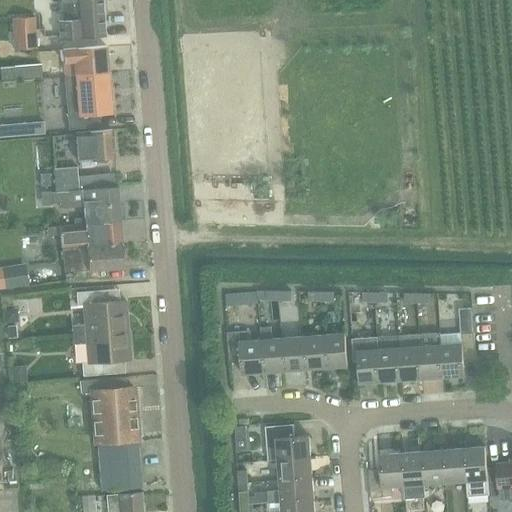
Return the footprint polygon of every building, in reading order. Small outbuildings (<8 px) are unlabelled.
[(62,0),(64,22),(58,22),(60,40),(104,37),(101,0),(62,0)] [(12,18),(13,30),(34,29),(34,17),(12,18)] [(36,48),(34,29),(13,30),(14,50),(36,48)] [(75,75),(75,76),(108,73),(105,46),(62,49),(64,76),(75,75)] [(40,65),(14,67),(0,68),(0,79),(0,81),(41,78),(40,65)] [(111,113),(108,73),(75,76),(75,75),(64,76),(63,77),(68,129),(100,127),(99,114),(111,113)] [(0,99),(11,98),(10,82),(0,82),(0,99)] [(112,130),(75,133),(78,162),(92,161),(92,160),(96,160),(99,163),(106,162),(108,159),(114,159),(112,130)] [(53,170),(56,194),(78,192),(76,168),(53,170)] [(85,224),(120,222),(117,187),(82,189),(82,191),(78,192),(56,194),(50,194),(51,204),(60,203),(60,208),(83,206),(84,219),(73,220),(74,225),(85,224)] [(74,227),(47,229),(48,237),(62,236),(63,250),(87,248),(121,245),(120,222),(85,224),(74,225),(74,227)] [(87,248),(63,250),(64,271),(123,267),(121,245),(87,248)] [(25,265),(0,267),(0,288),(27,285),(25,265)] [(72,335),(128,330),(126,300),(110,302),(109,290),(76,292),(77,306),(83,305),(84,325),(71,326),(72,335)] [(255,291),(225,293),(226,305),(256,303),(255,291)] [(266,300),(278,300),(278,291),(266,291),(266,300)] [(291,291),(278,291),(278,300),(291,300),(291,291)] [(308,301),(320,301),(321,292),(308,292),(308,301)] [(333,292),(321,292),(320,301),(333,301),(333,292)] [(375,293),(362,292),(362,301),(375,302),(375,293)] [(387,293),(375,293),(375,302),(387,302),(387,293)] [(417,294),(404,293),(404,302),(416,302),(417,294)] [(429,294),(417,294),(416,302),(429,303),(429,294)] [(261,340),(263,372),(284,371),(282,338),(272,339),(271,327),(260,328),(261,340)] [(128,330),(72,335),(73,344),(86,343),(87,363),(81,363),(82,376),(116,374),(115,362),(130,360),(128,330)] [(263,372),(261,340),(251,340),(250,331),(226,332),(229,360),(240,359),(242,374),(263,372)] [(440,335),(443,377),(465,376),(464,361),(476,360),(473,332),(440,335)] [(326,367),(348,366),(345,333),(323,335),(326,367)] [(440,333),(419,335),(422,379),(443,377),(440,335),(440,333)] [(401,380),(422,379),(419,335),(419,334),(398,336),(401,380)] [(323,335),(302,336),(305,369),(326,367),(323,335)] [(305,369),(302,336),(282,338),(284,371),(305,369)] [(398,336),(377,337),(380,382),(401,380),(398,336)] [(377,337),(356,339),(359,383),(380,382),(377,337)] [(116,377),(79,381),(80,393),(93,392),(93,401),(95,421),(89,422),(90,431),(96,430),(97,443),(137,439),(133,387),(117,389),(116,377)] [(266,427),(265,427),(268,460),(278,460),(310,457),(309,436),(294,437),(293,425),(266,427)] [(137,439),(97,443),(101,490),(140,487),(137,440),(137,439)] [(489,495),(487,479),(485,447),(463,448),(466,481),(467,497),(489,495)] [(463,448),(442,450),(445,482),(466,481),(463,448)] [(442,450),(422,451),(424,484),(445,482),(442,450)] [(422,451),(401,453),(403,486),(404,499),(425,498),(424,484),(422,451)] [(403,486),(401,453),(379,455),(380,469),(368,470),(370,498),(393,496),(392,486),(403,486)] [(278,460),(279,480),(312,478),(310,457),(278,460)] [(511,459),(510,460),(510,463),(496,464),(499,500),(511,499),(511,459)] [(0,474),(9,475),(8,463),(0,462),(0,474)] [(237,471),(238,484),(247,483),(246,470),(237,471)] [(314,499),(312,478),(279,480),(280,491),(267,492),(268,503),(281,502),(281,501),(314,499)] [(239,492),(240,505),(249,504),(248,491),(239,492)] [(107,511),(142,511),(141,492),(106,495),(107,511)] [(95,511),(94,497),(82,497),(83,511),(95,511)] [(314,511),(314,499),(281,501),(281,502),(268,503),(268,511),(314,511)]
